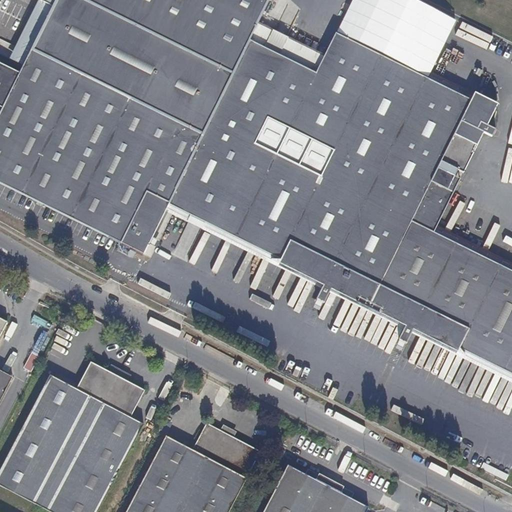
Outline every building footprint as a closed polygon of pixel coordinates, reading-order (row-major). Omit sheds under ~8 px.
[(40,0),(53,6),(34,43),(19,73),(0,63),(0,185),(114,242),(141,256),(163,213),(166,207),(220,235),(242,246),(323,287),(320,293),(315,304),(323,308),(328,299),(331,292),(379,316),(405,329),(402,336),(397,346),(405,351),(410,341),(414,334),(487,371),(511,383),(511,278),(458,250),(436,239),(439,234),(462,186),(455,182),(439,174),(442,168),(462,128),(485,140),(495,145),(498,136),(490,132),(501,111),(476,99),(472,106),(338,39),(327,59),(317,76),(252,42),(261,25),(273,0),(40,0)] [(327,59),(261,25),(252,42),(317,76),(327,59)] [(476,99),(341,31),(338,39),(472,106),(476,99)] [(465,179),(485,140),(462,128),(443,167),(458,176),(465,179)] [(458,176),(443,167),(442,168),(439,174),(455,182),(458,176)] [(323,287),(242,246),(220,235),(166,207),(163,213),(320,293),(323,287)] [(511,271),(489,260),(439,234),(436,239),(458,250),(511,278),(511,271)] [(379,316),(331,292),(328,299),(402,336),(405,329),(379,316)] [(0,403),(14,377),(0,369),(0,339),(10,321),(0,316),(0,403)] [(511,383),(487,371),(414,334),(410,341),(511,391),(511,383)] [(31,372),(39,357),(31,353),(23,368),(31,372)] [(77,386),(51,373),(2,465),(0,468),(0,484),(40,506),(51,511),(100,511),(120,476),(147,425),(132,417),(146,390),(91,361),(77,386)] [(230,511),(262,451),(209,422),(194,449),(167,435),(126,511),(230,511)] [(365,511),(369,506),(288,465),(263,511),(365,511)]
